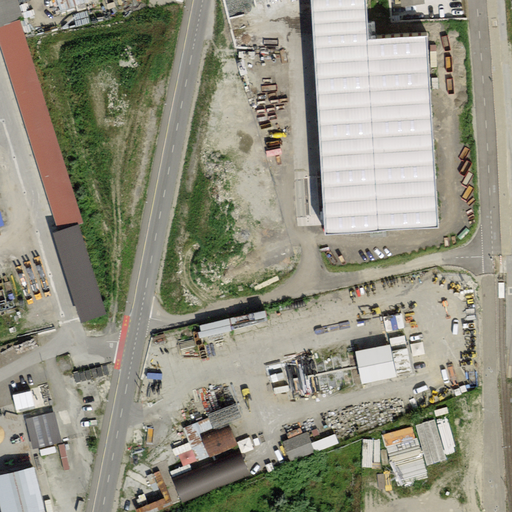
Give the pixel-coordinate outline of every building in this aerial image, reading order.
[(0,0),(0,27),(21,21),(24,20),(18,0),(0,0)] [(311,0),(326,236),(438,229),(425,35),(368,38),(365,0),(311,0)] [(21,21),(0,27),(0,42),(58,231),(77,225),(83,224),(21,21)] [(77,225),(58,231),(53,232),(81,323),(105,315),(77,225)] [(404,330),(357,341),(368,384),(415,373),(404,330)] [(113,369),(78,377),(86,413),(104,409),(101,394),(118,390),(113,369)] [(51,385),(15,393),(19,415),(56,407),(51,385)] [(60,412),(36,417),(55,502),(78,497),(60,412)] [(214,466),(174,480),(182,503),(250,478),(232,427),(214,433),(210,420),(185,429),(197,462),(210,457),(214,466)] [(310,432),(285,441),(293,461),(318,451),(310,432)] [(49,511),(40,468),(0,476),(0,479),(6,511),(49,511)]
